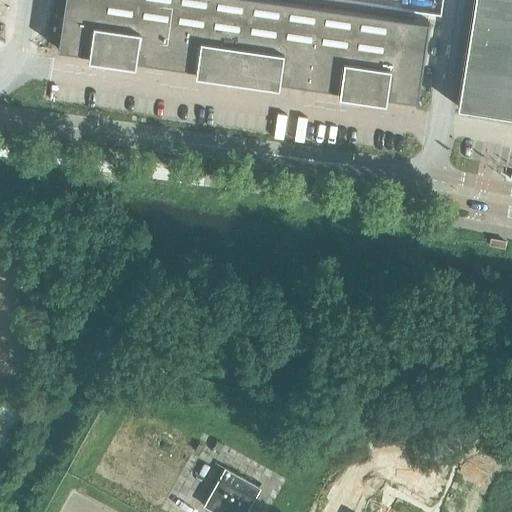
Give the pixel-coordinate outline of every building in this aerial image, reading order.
[(103,0),(65,0),(59,49),(96,54),(103,0)] [(139,0),(103,0),(96,54),(131,59),(139,0)] [(176,0),(139,0),(131,59),(167,64),(176,0)] [(213,0),(176,0),(167,64),(203,69),(213,0)] [(249,0),(213,0),(203,69),(239,75),(249,0)] [(275,80),(286,0),(285,0),(249,0),(239,75),(275,80)] [(322,5),(286,0),(275,80),(310,85),(322,5)] [(511,0),(475,0),(459,106),(511,114),(511,0)] [(358,10),(322,5),(310,85),(346,90),(358,10)] [(394,15),(358,10),(346,90),(382,95),(394,15)] [(430,20),(394,15),(382,95),(419,100),(430,20)] [(218,511),(246,511),(261,486),(226,466),(204,504),(218,511)]
